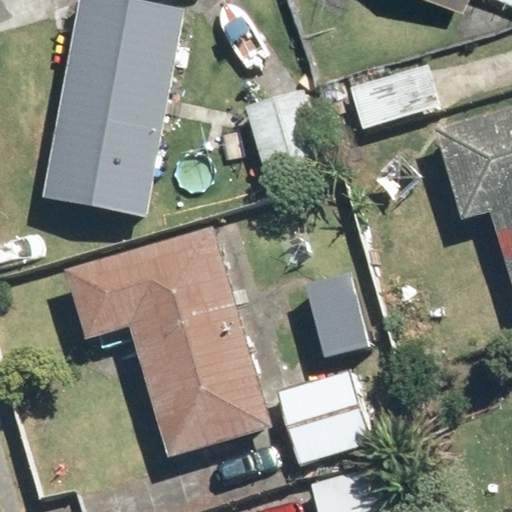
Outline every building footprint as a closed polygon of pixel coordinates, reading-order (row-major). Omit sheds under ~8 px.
[(451,0),(473,10),(478,0),(451,0)] [(66,209),(156,224),(189,20),(98,6),(66,209)] [(358,90),(371,133),(443,111),(430,69),(358,90)] [(253,112),(272,182),(326,167),(306,97),(253,112)] [(475,219),(496,213),(511,263),(511,117),(451,135),(475,219)] [(183,466),(278,437),(216,238),(132,264),(131,261),(80,279),(104,346),(142,333),(183,466)] [(309,471),(375,449),(353,379),(286,401),(309,471)] [(317,491),(323,511),(407,511),(394,468),(317,491)]
